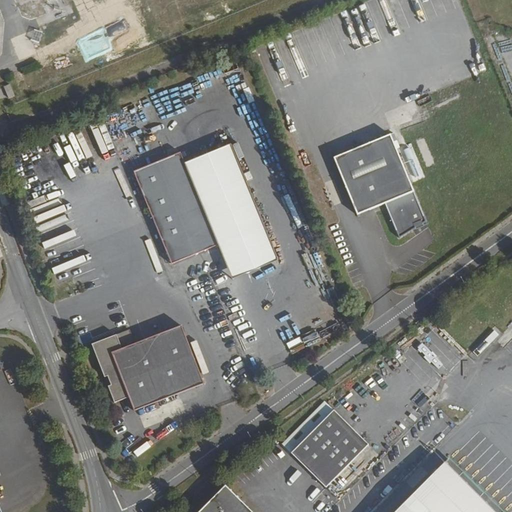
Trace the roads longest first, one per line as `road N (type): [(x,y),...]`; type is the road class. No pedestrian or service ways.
road 1 (unclassified): [(120,511),(158,495),(511,234)]
road 2 (unknown): [(142,277),(200,344),(214,386),(183,411),(118,441)]
road 3 (tertiary): [(28,308),(105,511)]
road 4 (unknown): [(366,266),(316,133),(323,107),(355,83)]
road 5 (unknown): [(142,277),(74,175)]
